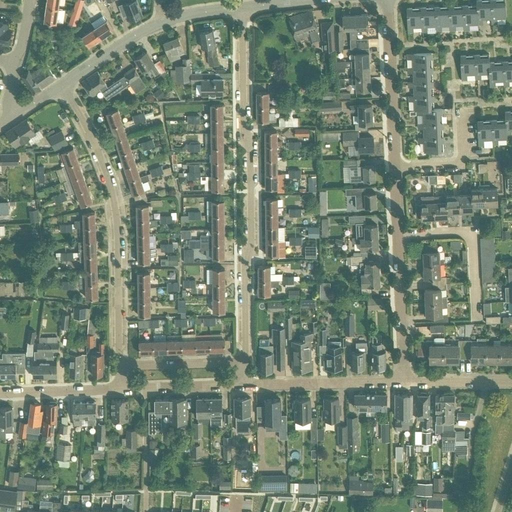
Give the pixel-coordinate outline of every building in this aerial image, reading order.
[(47,0),(46,8),(58,9),(59,0),(47,0)] [(123,3),(130,20),(142,15),(136,0),(129,0),(130,1),(123,3)] [(491,18),(492,18),(490,0),(476,0),(477,5),(477,14),(478,24),(483,24),(483,18),(491,18)] [(490,0),(492,18),(492,23),(497,23),(497,18),(506,17),(505,0),(490,0)] [(82,7),(75,5),(73,11),(80,13),(82,7)] [(463,6),(464,24),(464,30),(469,29),(469,24),(478,24),(477,14),(477,5),(463,6)] [(449,25),(450,25),(449,6),(435,7),(436,26),(436,31),(441,31),(441,25),(449,25)] [(449,6),(450,25),(450,30),(455,30),(455,25),(463,24),(464,24),(463,6),(449,6)] [(435,26),(436,26),(435,7),(421,8),(422,26),(422,32),(427,31),(426,26),(435,26)] [(58,9),(46,8),(44,21),(56,23),(58,9)] [(421,26),(422,26),(421,8),(407,8),(408,32),(413,32),(412,27),(421,26)] [(312,10),(288,18),(295,39),(308,35),(311,43),(320,40),(317,32),(319,31),(312,10)] [(73,11),(71,17),(78,20),(80,13),(73,11)] [(350,49),(356,48),(356,42),(356,39),(356,32),(355,14),(340,15),(340,24),(343,24),(343,29),(349,29),(350,49)] [(355,14),(356,32),(361,32),(361,29),(368,28),(367,14),(355,14)] [(78,20),(71,17),(69,24),(76,26),(78,20)] [(94,28),(101,38),(113,30),(106,20),(94,28)] [(0,44),(9,46),(11,30),(7,29),(8,24),(0,22),(0,44)] [(322,23),(323,50),(334,49),(333,22),(322,23)] [(101,38),(94,28),(82,36),(89,46),(101,38)] [(199,32),(201,47),(207,46),(208,56),(209,65),(218,63),(213,29),(199,32)] [(60,31),(51,31),(51,40),(60,40),(60,31)] [(164,42),(170,60),(180,57),(179,54),(184,52),(178,37),(164,42)] [(356,42),(356,48),(369,48),(369,39),(356,39),(356,42)] [(135,59),(142,70),(149,66),(155,77),(160,74),(147,51),(135,59)] [(360,66),(370,66),(369,53),(355,53),(355,60),(351,60),(351,66),(355,66),(360,66)] [(431,53),(407,54),(407,59),(413,59),(413,68),(432,67),(431,53)] [(474,55),(475,74),(475,79),(480,79),(480,73),(489,73),(488,62),(488,54),(474,55)] [(466,74),(475,74),(474,55),(460,56),(461,80),(466,79),(466,74)] [(191,81),(190,74),(190,65),(190,59),(183,59),(183,66),(176,66),(176,81),(191,81)] [(508,80),(511,79),(511,61),(502,62),(503,80),(504,86),(509,85),(508,80)] [(503,80),(502,62),(488,62),(489,73),(490,86),(494,86),(494,81),(503,80)] [(21,76),(34,94),(41,89),(56,79),(46,64),(31,74),(28,71),(21,76)] [(360,66),(355,66),(355,72),(352,72),(352,78),(370,78),(370,66),(360,66)] [(136,92),(146,85),(134,67),(107,85),(97,71),(82,82),(92,97),(101,90),(107,100),(130,84),(136,92)] [(408,68),(408,73),(413,73),(413,77),(414,82),(432,81),(432,67),(413,68),(408,68)] [(202,80),(202,74),(190,74),(191,81),(191,83),(202,82),(203,95),(223,94),(223,90),(225,90),(225,83),(223,83),(223,80),(202,80)] [(370,78),(352,78),(352,83),(356,83),(356,90),(371,89),(370,78)] [(414,82),(408,82),(408,87),(414,87),(414,91),(414,96),(433,95),(432,81),(414,82)] [(152,93),(156,100),(164,95),(160,88),(152,93)] [(322,90),(323,98),(336,98),(336,90),(322,90)] [(257,92),(257,107),(268,107),(268,92),(257,92)] [(414,96),(409,96),(409,101),(414,101),(415,110),(417,110),(434,109),(433,95),(414,96)] [(342,110),(342,101),(318,103),(319,111),(342,110)] [(211,104),(211,119),(223,119),(223,104),(211,104)] [(350,112),(359,111),(359,123),(372,123),(371,104),(358,105),(350,105),(350,112)] [(268,107),(257,107),(257,121),(269,121),(268,107)] [(107,113),(111,126),(122,123),(118,109),(107,113)] [(417,110),(418,115),(423,115),(423,123),(423,124),(442,123),(441,109),(434,109),(417,110)] [(5,132),(15,147),(35,133),(26,119),(5,132)] [(211,119),(211,133),(223,133),(223,119),(211,119)] [(301,127),(301,119),(288,119),(289,128),(301,127)] [(477,121),(478,145),(483,145),(483,139),(492,139),(491,120),(477,121)] [(491,120),(492,139),(492,144),(497,144),(497,139),(506,138),(506,136),(506,120),(491,120)] [(122,123),(111,126),(116,140),(127,137),(122,123)] [(418,124),(418,129),(423,129),(424,137),(424,138),(442,137),(443,137),(442,123),(423,124),(418,124)] [(48,137),(54,148),(66,142),(61,130),(48,137)] [(265,146),(277,146),(282,146),(282,141),(277,141),(276,131),(265,131),(265,146)] [(373,137),(358,137),(358,131),(343,131),(343,145),(359,145),(359,151),(373,150),(373,137)] [(339,139),(338,132),(321,132),(321,140),(339,139)] [(223,133),(211,133),(211,139),(211,147),(223,147),(223,133)] [(131,150),(127,137),(116,140),(120,153),(131,150)] [(424,138),(419,138),(419,143),(424,143),(424,152),(443,151),(443,137),(442,137),(424,138)] [(277,161),(277,146),(265,146),(265,161),(277,161)] [(62,151),(67,165),(78,161),(73,147),(62,151)] [(223,163),(223,147),(211,147),(212,163),(223,163)] [(120,153),(125,167),(136,164),(131,150),(120,153)] [(19,154),(1,154),(2,160),(8,160),(8,164),(19,164),(19,154)] [(360,166),(360,159),(343,159),(343,167),(350,166),(351,181),(375,180),(374,165),(360,166)] [(67,165),(62,167),(67,180),(72,178),(83,174),(78,161),(67,165)] [(265,161),(266,174),(277,174),(277,161),(265,161)] [(223,163),(212,163),(212,176),(223,176),(223,163)] [(125,167),(129,180),(140,177),(136,164),(125,167)] [(502,184),(501,165),(492,165),(493,184),(502,184)] [(170,167),(162,169),(163,173),(164,176),(171,174),(171,169),(170,168),(170,167)] [(83,174),(72,178),(77,192),(88,188),(83,174)] [(140,177),(129,180),(133,194),(145,190),(142,183),(150,181),(147,174),(140,177)] [(277,174),(266,174),(266,188),(277,188),(277,174)] [(223,176),(212,176),(212,190),(224,189),(223,176)] [(483,186),(484,205),(497,204),(497,188),(489,188),(489,185),(483,186)] [(471,189),(471,195),(472,205),(484,205),(483,186),(479,186),(479,189),(471,189)] [(88,188),(77,192),(82,205),(93,201),(88,188)] [(356,195),(356,209),(376,208),(376,193),(361,194),(361,188),(346,189),(346,195),(356,195)] [(64,192),(59,194),(61,201),(67,199),(64,192)] [(61,201),(59,194),(53,196),(56,204),(61,201)] [(459,211),(459,195),(446,196),(446,201),(447,212),(459,211)] [(472,205),(471,195),(459,195),(459,211),(472,211),(472,205)] [(434,196),(434,202),(434,218),(447,217),(447,212),(446,201),(446,196),(434,196)] [(277,198),(266,198),(266,212),(277,212),(277,198)] [(212,200),(212,215),(224,214),(224,200),(212,200)] [(0,213),(9,213),(8,205),(8,202),(8,201),(0,201),(0,213)] [(434,218),(434,202),(421,202),(421,204),(416,204),(416,217),(421,217),(421,218),(434,218)] [(137,205),(137,220),(153,220),(153,215),(149,215),(148,205),(137,205)] [(84,227),(95,227),(95,212),(83,213),(83,221),(74,221),(74,228),(84,227)] [(277,212),(266,212),(266,227),(278,226),(277,212)] [(224,214),(212,215),(207,215),(207,221),(212,221),(212,229),(224,229),(224,220),(224,214)] [(357,237),(365,237),(377,236),(377,225),(365,225),(365,215),(348,216),(349,224),(356,223),(357,237)] [(137,220),(138,234),(149,234),(149,227),(156,226),(155,220),(153,220),(137,220)] [(278,226),(266,227),(266,241),(278,241),(278,226)] [(96,241),(95,227),(84,227),(84,241),(96,241)] [(308,227),(308,237),(319,237),(319,227),(308,227)] [(201,236),(201,240),(201,243),(212,243),(224,243),(224,229),(212,229),(212,236),(201,236)] [(138,248),(150,248),(149,243),(149,234),(138,234),(138,248)] [(377,236),(365,237),(360,237),(360,238),(352,238),(352,242),(360,242),(360,250),(366,250),(366,249),(378,249),(377,236)] [(79,255),(80,255),(85,255),(96,255),(96,241),(84,241),(78,241),(79,255)] [(278,241),(266,241),(266,255),(278,255),(278,246),(278,241)] [(201,243),(201,247),(201,250),(213,249),(213,258),(224,257),(224,243),(212,243),(201,243)] [(423,251),(424,264),(440,263),(444,263),(444,259),(440,259),(439,251),(437,251),(437,245),(425,245),(425,251),(423,251)] [(305,247),(306,258),(316,258),(316,247),(305,247)] [(150,249),(150,248),(138,248),(138,262),(150,262),(150,249)] [(85,269),(97,269),(96,255),(85,255),(80,255),(80,261),(85,261),(85,269)] [(177,265),(177,255),(168,255),(168,265),(177,265)] [(364,274),(379,274),(378,261),(367,262),(367,256),(353,257),(350,257),(351,264),(360,263),(360,268),(364,268),(364,274)] [(432,277),(432,283),(446,283),(446,276),(440,276),(440,263),(424,264),(424,277),(432,277)] [(258,281),(270,280),(270,266),(258,266),(258,281)] [(213,269),(213,283),(224,283),(224,268),(213,269)] [(97,283),(97,269),(85,269),(86,278),(80,279),(80,280),(80,284),(97,283)] [(138,272),(138,287),(150,287),(150,282),(150,272),(138,272)] [(379,274),(364,274),(360,274),(361,292),(371,292),(371,286),(380,285),(379,274)] [(270,295),(270,280),(258,281),(259,295),(270,295)] [(97,283),(80,284),(80,289),(86,288),(87,298),(98,298),(97,283)] [(224,283),(213,283),(213,297),(224,297),(224,283)] [(446,283),(432,283),(433,289),(425,289),(425,302),(447,302),(447,297),(441,297),(441,289),(446,289),(446,283)] [(138,287),(138,301),(150,301),(150,287),(138,287)] [(501,289),(502,301),(511,300),(511,289),(501,289)] [(288,290),(288,298),(299,298),(299,290),(288,290)] [(224,297),(213,297),(213,312),(225,311),(224,297)] [(368,300),(368,310),(383,309),(382,299),(368,300)] [(150,301),(138,301),(139,315),(150,315),(150,301)] [(447,302),(425,302),(426,315),(434,315),(434,321),(448,320),(448,314),(442,315),(442,308),(447,307),(447,302)] [(278,311),(278,303),(268,303),(268,311),(278,311)] [(86,318),(87,308),(73,307),(73,318),(86,318)] [(60,328),(68,328),(69,314),(62,313),(60,328)] [(153,327),(152,319),(138,320),(138,328),(153,327)] [(353,335),(353,321),(345,321),(345,335),(353,335)] [(276,329),(277,368),(285,368),(284,329),(276,329)] [(27,342),(34,343),(36,331),(29,330),(27,342)] [(301,334),(301,341),(301,369),(313,369),(312,361),(310,361),(310,340),(312,340),(312,334),(301,334)] [(47,342),(47,351),(59,351),(59,342),(57,342),(57,336),(39,337),(39,342),(47,342)] [(444,362),(444,344),(444,337),(435,337),(434,338),(434,340),(425,340),(425,345),(429,345),(429,362),(444,362)] [(269,345),(269,338),(259,339),(259,370),(273,369),(273,345),(269,345)] [(196,340),(196,351),(211,350),(210,339),(196,340)] [(210,339),(211,350),(225,350),(225,339),(210,339)] [(182,340),(168,341),(168,352),(182,351),(182,340)] [(196,340),(182,340),(182,351),(196,351),(196,340)] [(444,344),(444,362),(459,362),(459,354),(465,354),(465,340),(459,340),(459,344),(444,344)] [(471,340),(465,340),(465,354),(471,354),(471,362),(485,362),(486,344),(471,344),(471,340)] [(154,352),(153,341),(139,342),(139,353),(154,352)] [(153,341),(154,352),(168,352),(168,341),(153,341)] [(301,369),(301,341),(292,341),(292,369),(301,369)] [(47,342),(39,342),(37,343),(37,351),(47,351),(47,342)] [(92,375),(103,375),(103,368),(104,368),(104,343),(99,343),(99,351),(92,351),(91,354),(91,368),(92,368),(92,375)] [(364,368),(364,352),(367,352),(367,343),(356,343),(356,352),(350,352),(351,368),(364,368)] [(372,351),(372,367),(386,367),(385,351),(382,351),(382,343),(372,343),(372,351)] [(500,344),(486,344),(485,362),(500,362),(500,344)] [(511,344),(500,344),(500,362),(511,361),(511,344)] [(341,346),(327,346),(327,358),(324,359),(324,369),(342,368),(341,346)] [(2,358),(0,357),(0,376),(16,376),(16,370),(25,370),(25,352),(2,352),(2,358)] [(69,376),(81,376),(82,354),(70,354),(69,376)] [(45,357),(45,356),(36,356),(36,361),(33,361),(34,377),(45,377),(45,357)] [(45,357),(45,377),(57,376),(56,361),(53,361),(53,356),(45,356),(45,357)] [(416,414),(423,414),(423,427),(422,427),(422,444),(431,444),(431,419),(430,419),(430,414),(428,414),(428,394),(426,394),(425,392),(421,392),(419,394),(417,394),(417,406),(416,406),(416,414)] [(366,416),(370,416),(370,411),(370,394),(354,394),(354,408),(357,408),(357,411),(367,411),(366,416)] [(370,411),(370,416),(376,416),(376,411),(386,411),(386,394),(370,394),(370,411)] [(403,407),(403,394),(395,394),(395,416),(397,416),(397,420),(395,420),(395,429),(402,429),(402,426),(401,426),(401,420),(402,420),(402,416),(401,416),(401,407),(403,407)] [(401,416),(402,416),(412,416),(412,394),(403,394),(403,407),(401,407),(401,416)] [(435,431),(442,431),(443,431),(443,394),(436,394),(436,403),(436,422),(435,422),(435,431)] [(448,431),(448,440),(455,440),(455,431),(453,431),(453,404),(454,404),(454,395),(443,394),(443,431),(448,431)] [(234,398),(234,416),(251,415),(250,397),(234,398)] [(209,417),(209,398),(197,398),(197,417),(209,417)] [(209,398),(209,417),(222,417),(221,398),(209,398)] [(294,398),(295,401),(293,403),(293,406),(295,407),(295,420),(310,420),(310,398),(294,398)] [(322,412),(322,416),(324,418),(324,420),(325,420),(328,422),(332,422),(334,420),(339,420),(338,414),(340,412),(340,409),(338,409),(338,398),(324,398),(324,410),(322,412)] [(169,411),(169,399),(155,399),(155,411),(149,411),(149,433),(155,433),(155,429),(161,429),(161,411),(169,411)] [(169,411),(169,427),(186,427),(186,399),(169,399),(169,411)] [(286,439),(285,415),(280,415),(280,399),(264,400),(265,423),(278,422),(278,439),(286,439)] [(112,400),(112,420),(128,420),(128,400),(112,400)] [(21,421),(19,436),(24,437),(25,432),(39,434),(42,411),(39,410),(40,403),(31,402),(29,422),(21,421)] [(84,417),(84,402),(73,402),(73,425),(81,425),(81,417),(84,417)] [(84,402),(84,417),(87,417),(88,424),(96,424),(95,402),(84,402)] [(41,439),(46,440),(47,433),(52,433),(54,421),(56,421),(57,403),(47,403),(46,420),(44,420),(42,432),(41,439)] [(0,438),(6,438),(6,433),(13,432),(13,408),(0,408),(0,438)] [(97,445),(105,445),(106,424),(98,423),(97,440),(97,445)] [(193,438),(200,438),(201,423),(192,423),(193,438)] [(59,432),(67,433),(68,425),(60,424),(59,432)] [(357,451),(357,424),(348,424),(348,451),(357,451)] [(338,426),(339,443),(347,442),(346,426),(338,426)] [(126,453),(137,452),(137,429),(126,430),(126,453)] [(455,431),(455,440),(455,451),(455,453),(466,453),(467,447),(468,447),(468,442),(468,438),(464,438),(464,431),(455,431)] [(71,445),(58,444),(57,459),(69,460),(71,445)] [(192,456),(200,456),(200,445),(192,445),(192,456)] [(150,450),(149,461),(159,461),(160,450),(150,450)] [(8,484),(17,485),(18,475),(19,471),(10,470),(8,484)] [(88,473),(84,476),(85,481),(90,482),(93,479),(92,475),(88,473)] [(18,475),(17,485),(17,487),(35,489),(36,477),(18,475)] [(274,476),(261,477),(261,490),(274,489),(274,476)] [(38,489),(53,490),(53,480),(38,479),(38,489)] [(291,482),(291,492),(314,492),(314,483),(291,482)] [(349,493),(372,494),(372,482),(349,482),(349,493)] [(415,495),(431,496),(432,485),(416,484),(415,495)] [(0,489),(0,507),(14,509),(15,500),(16,492),(0,489)] [(249,498),(238,498),(238,510),(249,510),(249,498)] [(20,511),(39,511),(40,511),(32,510),(32,504),(28,504),(29,500),(22,499),(22,500),(20,511)] [(228,507),(228,511),(234,511),(235,499),(222,499),(222,507),(228,507)] [(426,510),(442,511),(443,500),(426,499),(426,510)] [(39,511),(57,511),(58,502),(52,501),(52,506),(40,505),(40,511),(39,511)] [(344,511),(347,503),(339,501),(336,511),(344,511)]
